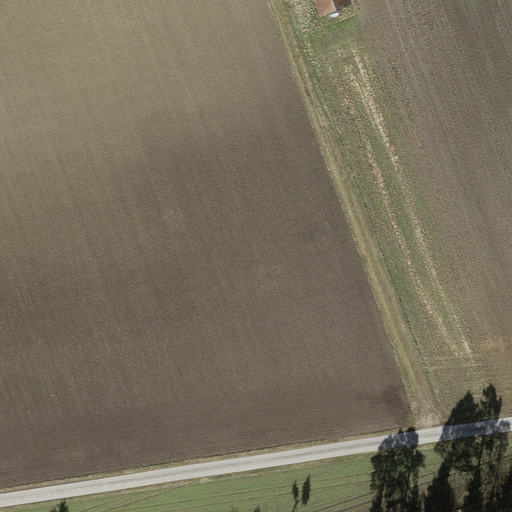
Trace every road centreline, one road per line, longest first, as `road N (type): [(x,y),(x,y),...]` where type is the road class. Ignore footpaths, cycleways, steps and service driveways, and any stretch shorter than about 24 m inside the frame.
road 1 (residential): [(0,501),(511,422)]
road 2 (track): [(280,0),(440,433)]
